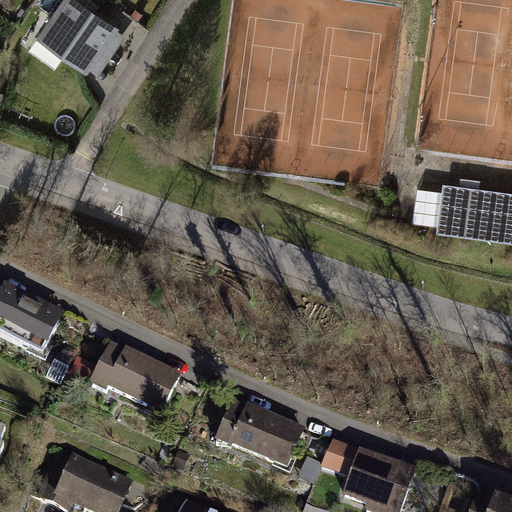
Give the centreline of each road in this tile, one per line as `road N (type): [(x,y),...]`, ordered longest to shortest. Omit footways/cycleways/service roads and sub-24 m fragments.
road 1 (residential): [(511,481),(0,277)]
road 2 (residential): [(511,336),(75,187)]
road 3 (residential): [(75,187),(186,0)]
